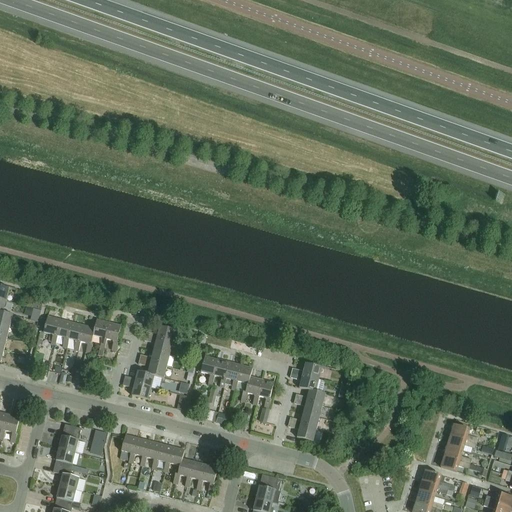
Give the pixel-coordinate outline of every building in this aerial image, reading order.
[(0,300),(7,302),(10,290),(0,287),(0,300)] [(0,325),(10,328),(13,316),(4,313),(4,314),(0,312),(0,325)] [(56,337),(60,320),(48,317),(44,334),(53,337),(51,345),(56,346),(58,338),(56,337)] [(67,340),(72,323),(60,320),(56,337),(58,338),(65,340),(63,348),(68,349),(70,341),(67,340)] [(105,340),(109,323),(97,320),(94,329),(95,329),(93,337),(93,338),(102,340),(98,356),(103,357),(107,341),(105,340)] [(83,326),(80,325),(72,323),(67,340),(70,341),(76,343),(74,351),(79,352),(82,344),(79,343),(83,326)] [(105,340),(107,341),(114,343),(112,351),(116,352),(118,343),(117,343),(121,327),(109,323),(105,340)] [(0,325),(0,337),(7,340),(10,328),(0,325)] [(29,325),(27,332),(35,334),(36,327),(29,325)] [(95,329),(94,329),(83,326),(79,343),(82,344),(88,345),(86,354),(85,354),(81,368),(85,369),(87,360),(89,361),(90,355),(93,346),(91,345),(93,338),(93,337),(95,329)] [(147,333),(145,337),(174,344),(177,332),(159,328),(158,335),(147,333)] [(145,337),(144,342),(155,344),(153,352),(170,356),(174,344),(145,337)] [(141,356),(139,361),(167,368),(170,356),(153,352),(151,359),(141,356)] [(213,376),(217,360),(205,357),(201,374),(210,376),(208,385),(213,386),(215,377),(213,376)] [(226,370),(228,363),(217,360),(213,376),(215,377),(222,379),(219,388),(224,389),(225,385),(226,380),(224,379),(226,370)] [(139,361),(138,365),(149,368),(147,375),(154,377),(164,380),(167,368),(139,361)] [(236,382),(240,366),(228,363),(226,370),(224,379),(226,380),(225,385),(232,387),(231,391),(235,392),(238,383),(236,382)] [(291,375),(319,381),(322,370),(305,365),(303,373),(292,370),(291,375)] [(250,378),(252,369),(240,366),(236,382),(238,383),(245,385),(240,403),(245,404),(247,395),(247,394),(245,394),(249,378),(250,378)] [(154,377),(147,375),(138,372),(136,380),(125,377),(124,381),(151,388),(154,377)] [(316,393),(319,381),(291,375),(290,379),(301,382),(299,389),(308,392),(308,391),(315,393),(316,393)] [(261,381),(250,378),(249,378),(245,394),(247,394),(247,395),(254,397),(252,406),(256,407),(259,398),(256,397),(261,381)] [(148,400),(151,388),(124,381),(123,386),(133,389),(132,396),(148,400)] [(269,400),(273,384),(261,381),(256,397),(259,398),(266,400),(264,409),(268,410),(270,400),(269,400)] [(296,396),(295,401),(322,408),(325,395),(316,393),(315,393),(308,391),(308,392),(306,399),(296,396)] [(295,401),(294,405),(304,408),(302,415),(319,419),(322,408),(295,401)] [(266,424),(270,411),(262,409),(259,422),(266,424)] [(228,426),(230,417),(219,414),(216,424),(228,426)] [(245,432),(249,415),(242,414),(238,430),(245,432)] [(290,419),(289,424),(316,431),(319,419),(302,415),(300,422),(290,419)] [(4,432),(5,433),(12,434),(9,447),(14,448),(17,435),(15,435),(19,419),(8,416),(4,432)] [(289,424),(288,428),(298,431),(296,438),(313,443),(316,431),(289,424)] [(59,449),(75,453),(75,452),(79,453),(81,442),(77,441),(78,441),(77,441),(80,429),(65,425),(62,437),(60,437),(58,441),(61,442),(59,449)] [(467,436),(469,430),(453,426),(449,436),(475,444),(477,439),(467,436)] [(95,433),(92,445),(104,448),(107,436),(95,433)] [(126,434),(121,452),(130,454),(128,464),(133,465),(135,456),(133,455),(137,437),(126,434)] [(474,449),(475,444),(449,436),(446,447),(462,452),(464,446),(474,449)] [(137,437),(133,455),(135,456),(142,458),(140,466),(145,468),(147,459),(144,458),(149,440),(137,437)] [(149,440),(144,458),(147,459),(154,461),(151,469),(156,471),(159,462),(156,461),(161,443),(149,440)] [(161,443),(156,461),(159,462),(166,463),(163,473),(168,474),(170,465),(168,464),(172,446),(161,443)] [(499,444),(497,450),(504,452),(506,446),(499,444)] [(172,446),(168,464),(170,465),(179,467),(177,476),(175,475),(173,484),(177,485),(179,477),(178,477),(182,459),(185,450),(172,446)] [(461,457),(462,452),(446,447),(443,457),(469,465),(470,460),(461,457)] [(71,465),(75,453),(59,449),(57,456),(55,456),(53,460),(56,461),(55,467),(70,470),(71,465)] [(468,470),(469,465),(443,457),(440,468),(456,472),(458,467),(468,470)] [(182,459),(178,477),(179,477),(187,479),(184,487),(189,488),(191,480),(189,479),(194,462),(182,459)] [(194,462),(189,479),(191,480),(198,482),(196,490),(200,491),(203,483),(201,482),(206,465),(194,462)] [(206,465),(201,482),(203,483),(209,484),(207,493),(212,494),(214,485),(213,484),(218,468),(206,465)] [(69,476),(70,470),(55,467),(53,472),(53,473),(63,476),(61,482),(58,482),(57,486),(75,491),(78,479),(69,476)] [(140,486),(150,488),(154,472),(144,469),(140,486)] [(439,482),(441,476),(425,471),(421,482),(448,490),(449,485),(439,482)] [(275,484),(277,478),(261,475),(258,486),(256,486),(255,491),(257,491),(255,499),(271,503),(271,502),(276,503),(280,485),(275,484)] [(446,495),(448,490),(421,482),(418,492),(434,497),(436,492),(446,495)] [(72,503),(75,491),(57,486),(56,491),(58,492),(57,498),(56,498),(56,499),(55,504),(71,508),(72,503)] [(472,488),(470,496),(479,498),(481,490),(472,488)] [(433,503),(434,497),(418,492),(415,503),(441,511),(445,511),(447,511),(449,508),(443,506),(433,503)] [(511,510),(511,506),(511,498),(498,494),(496,500),(486,497),(485,502),(511,510)] [(268,511),(271,503),(255,499),(254,506),(251,505),(250,510),(252,510),(251,511),(268,511)] [(473,509),(475,501),(468,499),(466,507),(473,509)] [(304,501),(302,509),(310,511),(311,511),(314,504),(304,501)] [(510,511),(511,510),(485,502),(483,507),(493,510),(492,511),(510,511)] [(445,511),(441,511),(415,503),(412,511),(445,511)]
